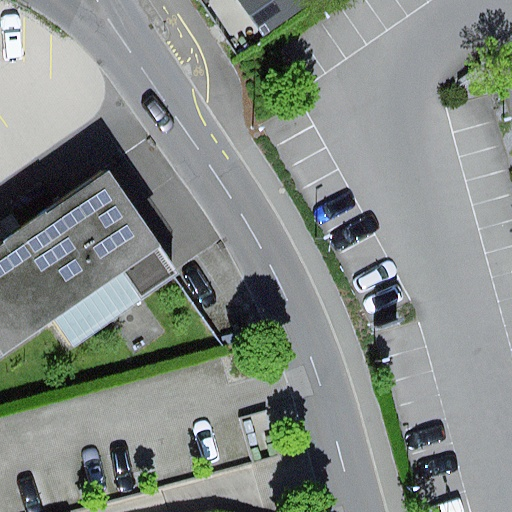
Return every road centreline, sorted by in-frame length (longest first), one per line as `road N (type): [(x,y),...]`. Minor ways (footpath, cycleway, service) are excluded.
road 1 (unknown): [(511,14),(483,16),(438,49),(424,76),(422,112),(425,157),(506,511)]
road 2 (residential): [(109,26),(277,273),(321,392),(352,511)]
road 3 (unknown): [(321,392),(0,461)]
road 4 (unknown): [(0,176),(148,85)]
